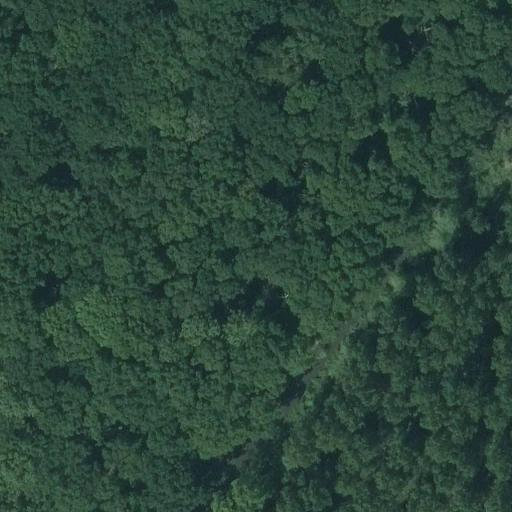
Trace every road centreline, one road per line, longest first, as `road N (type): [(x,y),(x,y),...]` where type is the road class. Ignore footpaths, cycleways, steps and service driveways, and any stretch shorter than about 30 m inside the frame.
road 1 (track): [(166,0),(0,209)]
road 2 (track): [(129,511),(0,419)]
